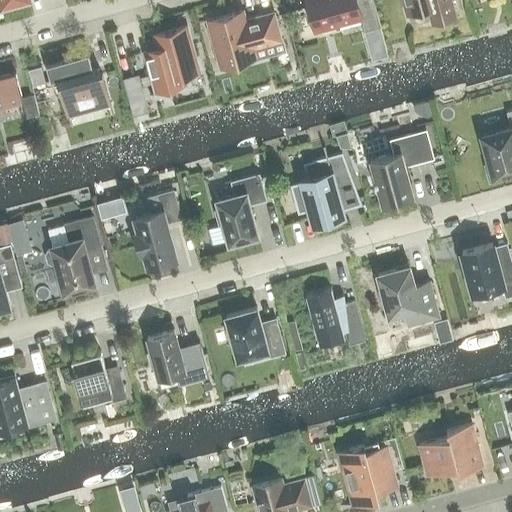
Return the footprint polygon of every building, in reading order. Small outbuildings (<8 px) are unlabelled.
[(306,0),(315,31),(316,30),(361,17),(364,31),(380,26),(373,0),(370,0),(358,3),(356,0),(306,0)] [(403,0),(407,14),(427,8),(431,22),(456,15),(452,0),(403,0)] [(241,10),(209,19),(222,66),(254,58),(252,48),(281,40),(273,12),(244,20),(241,10)] [(161,57),(148,60),(156,91),(185,83),(183,76),(198,71),(185,25),(154,34),(161,57)] [(380,26),(364,31),(366,38),(372,59),(388,55),(382,33),(380,26)] [(88,52),(46,63),(51,79),(57,77),(71,127),(72,127),(69,113),(109,103),(112,116),(113,115),(102,73),(94,75),(88,52)] [(40,66),(28,69),(33,84),(44,81),(40,66)] [(0,112),(0,113),(0,111),(0,102),(20,97),(22,96),(15,71),(0,75),(0,112)] [(139,74),(123,78),(133,116),(141,113),(135,93),(143,91),(139,74)] [(22,96),(20,97),(26,117),(38,114),(32,93),(22,96)] [(511,128),(483,135),(490,163),(485,165),(489,180),(505,176),(504,171),(511,168),(511,109),(506,111),(511,128)] [(383,204),(391,202),(392,203),(394,204),(396,204),(397,204),(399,204),(400,203),(401,203),(402,202),(404,200),(404,199),(405,198),(412,196),(408,180),(409,180),(405,167),(404,165),(433,157),(425,130),(391,139),(394,153),(371,159),(383,204)] [(347,132),(335,135),(339,147),(351,148),(347,132)] [(342,207),(360,203),(353,184),(353,183),(349,172),(342,153),(328,156),(325,145),(323,146),(326,157),(319,159),(315,160),(312,163),(310,166),(308,169),(308,173),(309,177),(301,179),(301,183),(292,184),(295,198),(300,210),(308,207),(313,223),(344,214),(342,207)] [(219,209),(215,210),(219,224),(223,223),(229,243),(240,240),(240,243),(255,239),(254,236),(258,235),(249,205),(267,200),(259,173),(230,181),(234,195),(217,199),(219,209)] [(135,217),(139,232),(135,234),(139,251),(144,250),(148,265),(153,264),(154,266),(170,262),(170,259),(175,258),(165,221),(180,217),(173,190),(157,194),(161,210),(135,217)] [(125,210),(122,196),(98,202),(102,216),(125,210)] [(69,240),(51,245),(52,248),(48,250),(45,254),(48,261),(52,263),(56,262),(64,291),(72,289),(76,291),(80,291),(84,289),(86,285),(95,283),(86,251),(101,246),(93,216),(64,223),(69,240)] [(6,224),(0,225),(0,238),(10,236),(6,224)] [(462,250),(473,293),(502,285),(505,297),(511,294),(511,261),(498,265),(491,242),(462,250)] [(408,261),(406,261),(407,265),(378,273),(381,287),(377,288),(382,305),(386,304),(389,314),(405,310),(409,324),(439,315),(430,280),(414,285),(408,261)] [(0,271),(0,311),(7,310),(6,307),(9,306),(0,271)] [(331,286),(305,293),(306,294),(319,342),(319,343),(347,335),(349,343),(365,339),(354,299),(344,302),(343,294),(334,296),(331,287),(331,286)] [(279,328),(264,333),(256,306),(226,315),(229,327),(225,328),(229,343),(233,342),(237,358),(268,349),(269,356),(285,352),(279,328)] [(437,321),(442,341),(453,338),(447,318),(437,321)] [(294,321),(288,323),(296,351),(302,349),(294,321)] [(155,365),(158,377),(175,372),(178,384),(209,375),(201,346),(180,352),(174,329),(147,336),(150,349),(146,350),(150,366),(155,365)] [(71,357),(83,401),(112,394),(113,400),(126,396),(119,372),(107,375),(100,349),(71,357)] [(301,352),(296,354),(301,371),(306,369),(301,352)] [(0,426),(24,420),(26,425),(55,417),(45,380),(18,388),(14,374),(0,377),(0,426)] [(458,472),(483,465),(471,423),(446,430),(448,436),(419,443),(427,474),(456,466),(458,472)] [(384,439),(386,445),(365,451),(363,445),(338,452),(352,503),(340,506),(340,507),(378,497),(376,491),(397,485),(393,470),(403,467),(395,436),(384,439)] [(313,476),(304,478),(311,505),(321,503),(313,476)] [(259,511),(290,511),(311,505),(304,478),(283,484),(281,478),(252,486),(259,511)] [(169,511),(225,511),(228,511),(221,485),(187,495),(177,498),(180,509),(170,511),(169,511)] [(133,486),(121,490),(127,511),(133,511),(140,510),(133,486)]
